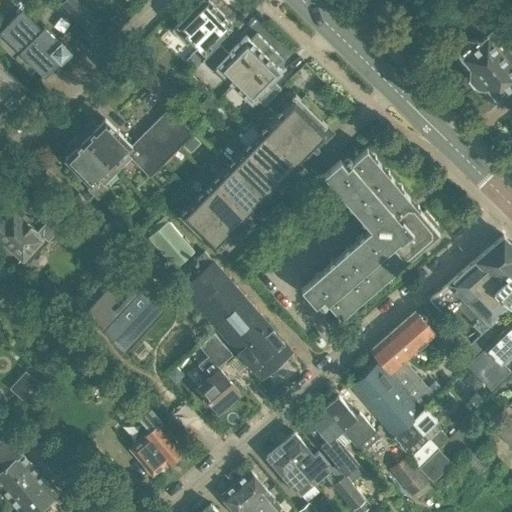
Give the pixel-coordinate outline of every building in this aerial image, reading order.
[(87,30),(97,19),(77,0),(61,0),(59,2),(87,30)] [(201,0),(178,24),(173,29),(188,45),(193,40),(199,45),(186,58),(194,65),(205,54),(204,53),(232,25),(232,20),(230,18),(236,12),(223,0),(201,0)] [(42,30),(22,10),(2,30),(18,45),(45,72),(60,57),(61,58),(69,49),(61,41),(60,42),(45,27),(42,30)] [(466,38),(458,45),(458,52),(471,67),(471,78),(477,86),(488,87),(496,96),(495,96),(497,98),(499,96),(498,96),(511,84),(511,65),(511,64),(511,27),(508,23),(502,22),(479,42),(478,39),(473,40),(466,38)] [(0,42),(10,53),(18,45),(2,30),(0,32),(0,42)] [(234,83),(270,46),(257,33),(251,39),(246,35),(229,52),(220,44),(203,61),(212,70),(217,65),(234,83)] [(284,59),(270,46),(234,83),(252,100),(255,96),(264,105),(281,88),(272,79),(282,70),(277,65),(284,59)] [(0,61),(0,114),(27,88),(0,61)] [(153,92),(165,104),(174,94),(162,82),(153,92)] [(294,99),(281,112),(319,149),(335,132),(296,93),(292,97),(294,99)] [(220,103),(215,98),(206,106),(212,112),(220,103)] [(221,104),(213,113),(217,117),(225,108),(221,104)] [(149,176),(193,132),(169,108),(132,145),(105,118),(98,125),(92,119),(80,132),(100,152),(118,171),(131,158),(149,176)] [(281,112),(264,129),(302,166),(319,149),(281,112)] [(264,129),(248,146),(286,183),(302,166),(264,129)] [(99,199),(110,188),(105,184),(118,171),(100,152),(80,132),(67,145),(73,150),(66,158),(93,185),(89,189),(99,199)] [(184,143),(191,150),(200,141),(193,133),(184,143)] [(286,183),(248,146),(231,162),(269,200),(286,183)] [(367,148),(350,163),(344,155),(324,172),(370,225),(369,228),(301,287),(315,303),(323,297),(340,317),(420,248),(422,251),(438,238),(435,235),(435,233),(439,226),(425,210),(423,212),(367,148)] [(214,179),(252,217),(269,200),(231,162),(214,179)] [(59,194),(68,185),(50,166),(40,175),(59,194)] [(214,179),(198,196),(236,234),(252,217),(214,179)] [(155,194),(148,200),(160,211),(166,205),(155,194)] [(85,216),(92,209),(93,205),(83,196),(79,196),(71,203),(85,216)] [(236,234),(198,196),(181,213),(219,250),(236,234)] [(39,250),(69,216),(59,207),(38,231),(12,208),(4,217),(3,217),(0,214),(0,237),(23,258),(34,246),(39,250)] [(167,218),(147,235),(174,266),(194,249),(167,218)] [(511,242),(504,234),(430,299),(446,315),(464,298),(481,315),(473,324),(482,333),(488,327),(511,305),(495,288),(509,274),(507,271),(511,265),(511,242)] [(146,249),(137,257),(152,271),(160,262),(146,249)] [(212,260),(210,257),(205,252),(175,278),(182,286),(181,287),(262,378),(293,351),(213,259),(212,260)] [(78,322),(116,357),(170,297),(132,263),(78,322)] [(511,265),(507,271),(509,274),(495,288),(511,305),(511,303),(511,265)] [(371,349),(380,360),(392,375),(436,335),(417,312),(371,349)] [(476,356),(497,336),(488,327),(482,333),(471,343),(468,347),(476,356)] [(490,389),(509,370),(502,362),(511,352),(511,334),(505,328),(497,336),(476,356),(475,357),(467,365),(490,389)] [(460,351),(463,351),(466,348),(468,347),(471,343),(458,330),(450,338),(450,340),(460,351)] [(232,353),(213,331),(199,344),(209,355),(198,364),(209,377),(198,387),(218,410),(240,391),(218,365),(232,353)] [(475,357),(466,348),(463,351),(460,351),(454,358),(464,368),(467,365),(475,357)] [(392,375),(380,360),(351,387),(394,435),(425,406),(441,392),(429,378),(416,389),(414,387),(407,394),(391,376),(392,375)] [(174,382),(180,378),(172,369),(167,374),(174,382)] [(122,391),(130,385),(120,373),(112,379),(122,391)] [(339,395),(325,406),(352,438),(357,444),(362,450),(380,435),(375,429),(360,411),(356,415),(339,395)] [(168,462),(184,449),(161,422),(163,420),(151,406),(139,416),(151,429),(130,447),(153,473),(167,461),(168,462)] [(322,444),(321,444),(346,473),(352,481),(365,470),(359,462),(344,444),(352,438),(325,406),(311,418),(315,423),(309,429),(322,444)] [(425,406),(394,435),(401,443),(400,444),(419,467),(439,449),(424,434),(437,419),(425,406)] [(511,448),(511,413),(494,431),(511,448)] [(313,454),(294,431),(280,443),(309,477),(308,478),(312,483),(332,466),(318,450),(313,454)] [(21,451),(5,432),(0,436),(0,485),(22,511),(33,511),(57,493),(21,451)] [(81,475),(89,468),(104,456),(90,439),(67,458),(81,475)] [(299,494),(312,483),(308,478),(309,477),(280,443),(266,455),(299,494)] [(63,478),(73,467),(53,448),(43,458),(63,478)] [(453,462),(439,449),(419,467),(433,482),(453,462)] [(115,499),(130,486),(105,455),(104,456),(89,468),(115,499)] [(415,499),(431,486),(405,455),(389,467),(415,499)] [(262,511),(288,511),(250,469),(236,482),(254,502),(259,507),(262,511)] [(355,511),(362,511),(371,506),(345,474),(333,483),(355,511)] [(236,511),(262,511),(259,507),(254,502),(236,482),(221,494),(236,511)] [(298,511),(318,511),(309,501),(298,511)] [(218,511),(211,503),(200,511),(218,511)]
